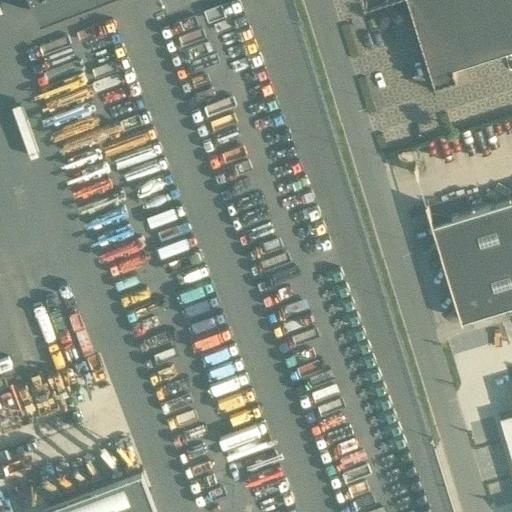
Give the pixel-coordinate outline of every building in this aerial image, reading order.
[(34,0),(39,13),(73,0),(34,0)] [(511,0),(408,0),(411,10),(434,83),(457,76),(453,64),(511,45),(511,0)] [(461,318),(511,303),(511,196),(431,222),(461,318)] [(511,411),(499,416),(511,457),(511,411)] [(159,511),(141,465),(46,501),(50,511),(159,511)]
